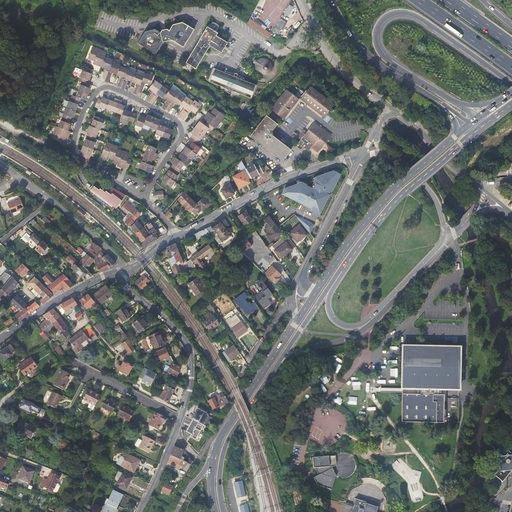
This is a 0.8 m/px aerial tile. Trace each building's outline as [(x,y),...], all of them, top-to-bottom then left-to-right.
[(290,4),(285,13),(289,16),(294,6),(290,4)] [(272,29),(274,31),(275,31),(277,29),(278,30),(283,23),(280,21),(279,20),(272,29)] [(193,30),(182,22),(172,25),(168,31),(160,33),(154,29),(144,31),(137,43),(154,54),(161,42),(171,40),(182,47),(193,30)] [(209,27),(218,31),(220,25),(212,22),(209,27)] [(263,27),(262,26),(258,23),(255,28),(254,29),(258,32),(262,35),(264,34),(265,32),(261,29),(263,27)] [(184,63),(188,65),(195,69),(208,47),(220,53),(226,43),(215,36),(217,34),(206,27),(198,40),(184,63)] [(93,62),(101,66),(102,63),(105,56),(106,52),(91,47),(87,57),(94,60),(93,62)] [(113,59),(105,56),(102,63),(101,66),(109,69),(112,61),(113,59)] [(269,71),(269,70),(269,69),(269,66),(268,64),(267,62),(265,61),(263,60),(262,60),(259,60),(257,60),(256,61),(255,62),(253,60),(251,64),(253,65),(253,67),(253,70),(254,71),(254,72),(255,73),(257,75),(260,76),(263,76),(265,75),(266,75),(267,74),(268,73),(269,71)] [(120,64),(112,61),(109,69),(108,71),(116,74),(120,65),(120,64)] [(116,74),(124,77),(128,68),(120,65),(116,74)] [(135,71),(128,68),(124,77),(124,78),(132,81),(135,71)] [(87,80),(89,80),(92,73),(81,69),(78,79),(81,80),(86,82),(87,80)] [(144,75),(135,71),(132,81),(140,84),(141,83),(141,81),(144,75)] [(253,87),(213,71),(208,81),(249,98),(253,87)] [(153,75),(144,72),(144,75),(141,81),(149,84),(153,75)] [(161,84),(155,79),(148,88),(155,93),(161,84)] [(88,87),(89,84),(86,82),(81,80),(77,90),(87,94),(90,88),(88,87)] [(168,90),(161,84),(155,93),(162,98),(164,96),(168,90)] [(302,98),(325,116),(334,104),(311,86),(302,98)] [(178,92),(170,87),(168,90),(164,96),(171,101),(172,100),(178,92)] [(287,89),(272,108),(283,117),(299,98),(287,89)] [(85,100),(87,94),(77,90),(75,96),(72,95),(71,98),(79,101),(80,98),(85,100)] [(184,97),(178,92),(172,100),(179,105),(180,104),(184,97)] [(157,97),(154,94),(149,101),(152,103),(157,97)] [(193,101),(186,95),(184,97),(180,104),(187,109),(188,108),(193,101)] [(98,106),(105,109),(105,108),(108,99),(102,97),(101,99),(97,98),(95,106),(97,107),(98,106)] [(113,101),(108,99),(105,108),(113,111),(118,99),(114,97),(113,101)] [(75,111),(79,101),(71,98),(69,101),(68,100),(66,107),(69,108),(75,111)] [(121,100),(118,99),(113,111),(121,114),(123,109),(125,105),(120,104),(121,100)] [(188,108),(195,113),(197,111),(201,104),(194,99),(193,101),(188,108)] [(174,103),(171,101),(170,103),(166,108),(169,110),(174,103)] [(73,117),(75,111),(69,108),(66,107),(62,117),(63,117),(70,120),(71,117),(73,117)] [(207,113),(205,116),(203,119),(206,122),(214,127),(219,120),(220,121),(225,115),(215,108),(209,115),(207,113)] [(133,113),(131,112),(123,109),(121,114),(120,118),(127,121),(127,120),(130,121),(133,113)] [(188,113),(185,111),(180,118),(183,120),(188,113)] [(94,115),(90,126),(98,128),(100,129),(102,122),(101,121),(102,118),(101,118),(94,115)] [(135,124),(142,127),(143,124),(146,117),(139,115),(135,124)] [(154,116),(150,115),(150,117),(147,115),(146,117),(143,124),(150,126),(154,116)] [(282,161),(290,151),(291,150),(282,143),(272,135),(271,131),(277,124),(265,115),(259,123),(259,124),(268,131),(266,135),(257,128),(256,127),(249,136),(282,161)] [(158,118),(154,116),(150,126),(157,129),(159,124),(160,121),(157,120),(158,118)] [(69,123),(70,120),(63,117),(62,117),(58,127),(67,130),(70,124),(69,123)] [(212,130),(214,127),(206,122),(204,125),(199,120),(195,126),(204,133),(209,128),(212,130)] [(259,123),(256,127),(257,128),(266,135),(268,131),(259,124),(259,123)] [(323,129),(322,129),(314,123),(305,134),(304,136),(301,134),(299,137),(301,139),(301,140),(305,143),(303,147),(304,148),(310,152),(313,148),(317,152),(331,135),(323,129)] [(162,125),(159,124),(157,129),(155,133),(162,136),(165,128),(161,127),(162,125)] [(94,138),(98,128),(90,126),(89,125),(86,132),(87,132),(86,135),(94,138)] [(68,137),(70,131),(67,130),(58,127),(57,126),(55,132),(53,131),(51,138),(63,143),(65,139),(64,139),(65,136),(68,137)] [(169,128),(165,126),(165,128),(162,136),(168,139),(171,130),(168,129),(169,128)] [(198,141),(204,133),(195,126),(191,131),(193,134),(191,136),(198,141)] [(93,142),(94,138),(86,135),(83,145),(92,148),(95,142),(93,142)] [(196,144),(198,141),(191,136),(189,139),(192,141),(188,147),(196,153),(201,147),(196,144)] [(332,153),(335,148),(325,143),(323,149),(332,153)] [(109,158),(113,160),(117,151),(117,150),(110,147),(111,146),(105,144),(102,152),(100,156),(107,159),(108,156),(110,157),(109,158)] [(155,152),(156,147),(150,145),(148,144),(144,153),(156,157),(158,153),(155,152)] [(89,158),(92,148),(83,145),(80,151),(82,152),(80,155),(89,158)] [(192,159),(196,153),(188,147),(186,146),(182,152),(192,159)] [(118,165),(124,168),(124,166),(128,158),(128,157),(123,155),(123,153),(117,151),(113,160),(112,162),(116,163),(117,162),(119,163),(118,165)] [(187,165),(192,159),(182,152),(177,158),(184,163),(187,165)] [(155,161),(156,157),(144,153),(142,160),(150,164),(152,160),(155,161)] [(178,171),(184,163),(177,158),(176,157),(172,162),(173,164),(171,166),(178,171)] [(150,172),(153,165),(150,164),(142,160),(139,167),(150,172)] [(246,178),(249,177),(246,170),(241,161),(237,164),(241,172),(232,177),(238,188),(249,182),(246,178)] [(257,164),(246,170),(249,177),(250,178),(258,174),(259,176),(263,174),(257,164)] [(176,174),(178,171),(171,166),(166,174),(174,180),(178,175),(176,174)] [(171,187),(175,181),(174,180),(166,174),(161,180),(171,187)] [(309,185),(312,193),(323,189),(321,181),(309,185)] [(229,185),(221,189),(225,198),(234,194),(229,185)] [(94,186),(91,190),(116,208),(126,195),(113,188),(109,193),(106,191),(105,192),(100,188),(99,190),(94,186)] [(177,199),(189,212),(191,210),(193,208),(197,205),(195,204),(184,191),(182,193),(181,192),(178,195),(179,196),(177,199)] [(210,204),(203,197),(195,204),(197,205),(193,208),(191,210),(195,215),(201,210),(202,211),(210,204)] [(20,199),(16,201),(16,202),(8,204),(11,213),(23,208),(20,199)] [(130,214),(127,218),(124,221),(125,222),(130,227),(135,222),(133,221),(139,214),(126,202),(121,208),(127,213),(128,212),(130,214)] [(82,212),(77,209),(75,212),(82,217),(84,214),(82,212)] [(168,210),(164,214),(166,217),(169,219),(173,215),(168,210)] [(245,212),(238,217),(243,225),(251,220),(245,212)] [(202,237),(203,239),(207,236),(211,233),(212,233),(219,243),(220,243),(222,242),(223,242),(232,236),(226,228),(230,225),(225,218),(219,221),(217,223),(212,227),(210,227),(194,235),(198,240),(202,237)] [(266,235),(270,240),(281,232),(270,218),(266,221),(269,225),(266,228),(269,233),(266,235)] [(303,218),(300,224),(312,230),(315,224),(303,218)] [(131,228),(136,233),(143,227),(143,226),(138,220),(135,222),(130,227),(131,228)] [(146,229),(149,235),(148,235),(149,236),(141,240),(143,245),(154,240),(158,238),(155,233),(156,232),(152,225),(146,229)] [(298,225),(288,232),(296,242),(305,234),(298,225)] [(139,237),(141,240),(149,236),(148,235),(143,227),(136,233),(139,237)] [(35,249),(40,253),(41,253),(43,254),(45,254),(47,252),(47,250),(48,248),(46,247),(47,246),(33,233),(30,237),(38,245),(35,249)] [(238,243),(244,252),(253,246),(247,237),(238,243)] [(295,246),(290,240),(275,251),(280,258),(295,246)] [(92,242),(91,244),(92,245),(89,249),(96,255),(98,253),(100,251),(98,249),(100,247),(92,242)] [(178,251),(175,244),(171,245),(167,247),(169,258),(169,259),(178,253),(178,251)] [(190,261),(187,262),(191,270),(195,268),(196,268),(194,265),(197,264),(203,270),(206,267),(201,260),(212,251),(208,245),(190,260),(190,261)] [(93,259),(96,255),(89,249),(86,253),(93,259)] [(86,268),(93,260),(93,259),(86,253),(84,251),(82,254),(84,256),(79,262),(86,268)] [(183,262),(178,253),(169,259),(172,265),(177,263),(178,265),(183,262)] [(66,256),(64,257),(69,262),(73,265),(77,261),(70,255),(68,257),(66,256)] [(101,258),(95,261),(101,270),(104,268),(109,265),(109,266),(111,265),(115,262),(110,257),(104,261),(101,258)] [(72,267),(85,279),(92,275),(86,268),(79,262),(77,261),(73,265),(72,267)] [(181,272),(178,265),(177,263),(172,265),(176,274),(181,272)] [(23,272),(27,268),(22,264),(15,271),(19,275),(23,272)] [(264,274),(274,285),(278,281),(276,279),(281,275),(272,266),(264,274)] [(0,281),(3,284),(5,281),(10,276),(3,272),(0,276),(0,281)] [(147,275),(145,272),(143,274),(143,275),(136,281),(137,282),(135,284),(141,291),(147,285),(145,283),(148,280),(145,277),(147,275)] [(42,278),(46,282),(51,278),(46,273),(42,278)] [(63,286),(66,289),(74,285),(62,274),(54,281),(51,278),(46,282),(45,283),(48,287),(54,293),(63,286)] [(15,289),(19,284),(18,283),(11,276),(6,282),(13,288),(15,289)] [(28,284),(33,288),(40,282),(34,277),(34,276),(30,280),(30,279),(26,282),(28,284)] [(196,279),(187,286),(192,293),(194,296),(204,290),(196,279)] [(268,299),(273,296),(262,281),(257,285),(263,293),(255,298),(263,310),(271,304),(268,299)] [(7,294),(13,288),(6,282),(0,289),(0,288),(0,295),(4,292),(7,294)] [(33,288),(38,294),(45,287),(43,285),(41,284),(40,282),(33,288)] [(113,294),(106,286),(95,295),(102,303),(113,294)] [(45,302),(53,294),(45,287),(38,294),(36,296),(37,298),(40,295),(42,297),(39,300),(43,303),(45,302)] [(255,312),(259,309),(254,302),(251,305),(249,303),(247,304),(244,300),(247,298),(244,293),(234,300),(240,310),(241,309),(246,315),(254,310),(255,312)] [(86,312),(96,304),(92,298),(88,294),(80,301),(81,302),(86,312)] [(26,305),(16,295),(10,301),(11,301),(20,310),(26,305)] [(64,313),(65,313),(71,308),(72,308),(77,304),(73,298),(65,302),(60,305),(63,309),(65,311),(64,312),(64,313)] [(25,308),(29,313),(33,311),(34,310),(39,306),(34,301),(28,306),(25,308)] [(211,313),(214,310),(211,305),(209,302),(205,305),(211,313)] [(130,316),(124,306),(115,312),(122,321),(130,316)] [(14,314),(18,319),(19,320),(29,313),(25,308),(20,312),(19,311),(14,314)] [(44,317),(46,320),(48,319),(49,321),(50,320),(58,314),(53,309),(50,311),(44,315),(45,316),(44,317)] [(59,315),(58,314),(50,320),(49,321),(48,319),(46,320),(45,321),(38,327),(38,328),(41,332),(42,332),(43,331),(44,330),(47,328),(60,317),(59,315)] [(143,316),(133,324),(140,333),(150,325),(143,316)] [(213,316),(204,323),(210,332),(220,325),(213,316)] [(60,335),(64,339),(69,335),(66,330),(68,328),(66,325),(64,322),(60,317),(52,324),(47,328),(50,331),(55,327),(60,334),(60,335)] [(99,322),(93,326),(100,334),(105,330),(99,322)] [(233,329),(241,339),(249,333),(242,322),(233,329)] [(88,327),(78,334),(77,335),(73,338),(68,342),(73,348),(72,349),(77,355),(86,347),(91,344),(91,343),(97,338),(88,327)] [(166,344),(160,331),(149,337),(155,349),(166,344)] [(128,339),(122,344),(129,354),(135,350),(130,343),(128,339)] [(231,361),(240,354),(234,345),(222,353),(227,358),(228,357),(231,361)] [(460,346),(403,345),(402,384),(402,387),(402,388),(402,392),(402,393),(402,421),(443,422),(444,394),(440,394),(440,388),(446,388),(455,388),(458,388),(459,388),(460,346)] [(0,352),(0,354),(3,358),(11,352),(8,347),(0,352)] [(171,365),(167,372),(176,377),(180,367),(174,364),(171,356),(170,357),(166,347),(157,351),(161,361),(165,359),(166,362),(171,365)] [(18,367),(24,375),(33,370),(32,368),(37,365),(31,357),(18,367)] [(124,361),(119,371),(127,375),(132,365),(124,361)] [(151,383),(156,373),(144,367),(139,377),(143,379),(142,381),(145,383),(146,381),(151,383)] [(60,369),(52,385),(63,391),(66,385),(65,384),(67,381),(66,381),(70,374),(60,369)] [(173,389),(166,385),(163,384),(161,384),(160,387),(160,388),(163,390),(163,391),(160,397),(168,401),(173,389)] [(92,411),(95,406),(100,396),(87,390),(83,399),(90,402),(89,404),(87,408),(92,411)] [(59,395),(50,391),(43,403),(53,408),(59,395)] [(229,402),(226,396),(224,397),(223,394),(211,399),(216,408),(229,402)] [(102,407),(112,413),(118,403),(114,401),(113,402),(106,398),(102,407)] [(23,399),(18,408),(30,414),(32,410),(38,414),(40,409),(34,405),(35,405),(23,399)] [(116,418),(128,424),(134,412),(128,409),(128,408),(122,405),(116,418)] [(203,425),(204,425),(209,415),(199,410),(197,408),(194,413),(192,419),(193,419),(203,425)] [(165,423),(167,418),(161,415),(155,412),(149,424),(158,429),(162,422),(165,423)] [(203,425),(193,419),(186,432),(191,434),(190,437),(196,440),(203,425)] [(31,440),(35,431),(30,429),(31,427),(20,422),(16,431),(22,434),(22,435),(31,440)] [(145,436),(139,448),(148,453),(154,441),(145,436)] [(494,442),(492,440),(489,444),(494,449),(490,454),(495,458),(491,464),(497,469),(496,469),(495,470),(495,471),(494,471),(493,473),(493,474),(494,475),(495,475),(495,476),(503,482),(510,473),(511,470),(511,458),(510,459),(511,455),(511,453),(495,440),(494,442)] [(183,451),(174,447),(170,455),(179,459),(183,451)] [(338,463),(339,461),(338,454),(315,455),(315,466),(318,465),(318,468),(319,470),(320,473),(315,475),(319,483),(333,488),(338,474),(334,466),(334,465),(335,465),(337,464),(338,463)] [(127,455),(125,459),(121,457),(118,464),(121,466),(134,472),(139,461),(127,455)] [(183,470),(188,472),(193,465),(179,459),(170,455),(170,457),(167,463),(170,465),(171,463),(184,468),(183,470)] [(33,472),(23,468),(21,473),(22,473),(20,479),(29,483),(33,472)] [(46,479),(43,486),(52,490),(58,475),(49,472),(46,479)] [(122,474),(117,485),(126,489),(131,479),(122,474)] [(0,485),(7,488),(9,482),(0,477),(0,485)] [(364,483),(361,478),(353,483),(348,486),(343,496),(341,502),(347,504),(349,499),(348,498),(353,490),(356,488),(364,483)] [(243,481),(234,483),(238,498),(246,496),(243,481)] [(173,486),(165,482),(161,492),(170,495),(173,486)] [(389,487),(384,490),(389,499),(390,502),(389,511),(387,511),(394,511),(395,511),(396,502),(394,496),(390,489),(389,487)] [(113,492),(109,498),(119,503),(122,496),(113,492)] [(109,498),(107,503),(117,508),(119,503),(109,498)] [(379,511),(381,506),(363,500),(357,498),(355,505),(356,506),(353,511),(379,511)] [(107,503),(105,508),(114,511),(115,511),(117,508),(107,503)]
